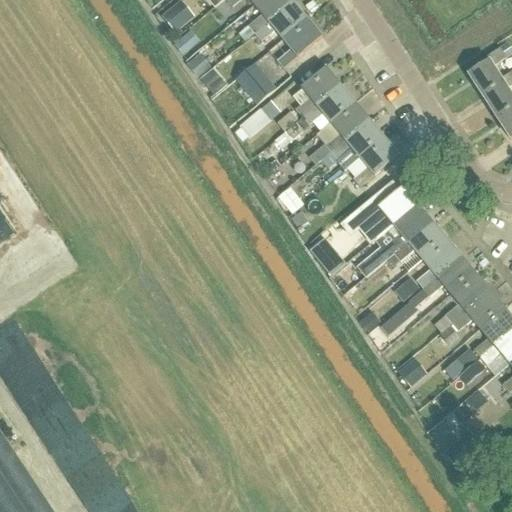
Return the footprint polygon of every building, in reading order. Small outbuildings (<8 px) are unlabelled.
[(206,0),(215,11),(226,2),(228,0),(206,0)] [(247,0),(254,8),(263,0),(228,0),(226,2),(232,10),(244,0),(247,0)] [(254,37),(293,5),(288,0),(263,0),(254,8),(262,18),(248,29),(254,37)] [(176,34),(196,18),(182,2),(163,18),(176,34)] [(283,43),(307,22),(293,5),(254,37),(261,45),(275,33),(283,43)] [(235,32),(256,17),(250,10),(230,25),(235,32)] [(307,22),(283,43),(291,52),(277,64),(283,72),(297,60),(298,61),(322,40),(307,22)] [(182,40),(174,47),(183,57),(191,51),(182,40)] [(503,85),(501,81),(493,69),(506,61),(500,51),(486,59),(488,63),(468,76),(482,98),(503,85)] [(197,59),(188,68),(199,80),(209,72),(197,59)] [(302,121),(341,89),(326,71),(301,91),(309,101),(296,113),(302,121)] [(511,110),(511,98),(507,91),(511,87),(511,73),(501,81),(503,85),(482,98),(496,120),(511,110)] [(242,89),(257,108),(276,92),(275,91),(269,96),(255,78),(242,89)] [(355,106),(341,89),(302,121),(309,128),(322,117),(330,126),(355,106)] [(331,155),(369,123),(355,106),(330,126),(338,136),(324,147),(331,155)] [(249,138),(271,120),(262,110),(241,127),(249,138)] [(511,110),(496,120),(510,143),(511,141),(511,110)] [(290,115),(277,126),(284,135),(297,123),(290,115)] [(302,121),(287,134),(294,143),(310,130),(309,128),(302,121)] [(359,161),(384,141),(369,123),(331,155),(337,163),(351,152),(359,161)] [(305,156),(320,146),(314,137),(299,148),(305,156)] [(384,141),(359,161),(367,171),(353,182),(360,190),(373,179),(374,179),(399,158),(384,141)] [(324,147),(312,158),(319,166),(331,155),(324,147)] [(393,228),(418,208),(403,190),(378,210),(379,211),(365,222),(371,230),(385,219),(393,228)] [(290,191),(278,201),(292,218),(304,208),(290,191)] [(394,257),(432,225),(418,208),(393,228),(373,245),(380,253),(357,272),(364,282),(394,257)] [(302,215),(292,221),(299,232),(309,225),(302,215)] [(422,263),(447,242),(432,225),(394,257),(400,265),(414,253),(422,263)] [(423,292),(461,260),(447,242),(422,263),(430,272),(416,284),(423,292)] [(324,243),(311,254),(331,278),(345,267),(324,243)] [(451,297),(475,277),(461,260),(423,292),(429,300),(443,288),(451,297)] [(451,326),(490,294),(475,277),(451,297),(459,307),(445,319),(451,326)] [(405,306),(421,292),(412,282),(396,296),(405,306)] [(480,332),(504,312),(490,294),(451,326),(458,334),(472,323),(480,332)] [(411,303),(395,317),(403,327),(419,313),(411,303)] [(480,361),(511,334),(511,321),(504,312),(480,332),(488,342),(474,353),(480,361)] [(360,325),(369,336),(379,327),(371,316),(360,325)] [(445,319),(438,324),(444,332),(451,326),(445,319)] [(444,332),(440,336),(446,344),(458,334),(451,326),(444,332)] [(508,367),(511,363),(511,334),(480,361),(487,369),(501,357),(508,367)] [(458,363),(466,373),(479,362),(471,352),(458,363)] [(414,362),(397,376),(410,391),(426,378),(414,362)] [(511,363),(508,367),(511,370),(511,379),(503,388),(509,396),(511,393),(511,363)] [(485,372),(479,364),(459,380),(465,388),(485,372)] [(0,511),(52,511),(0,433),(0,511)] [(483,455),(473,441),(449,459),(459,473),(483,455)]
